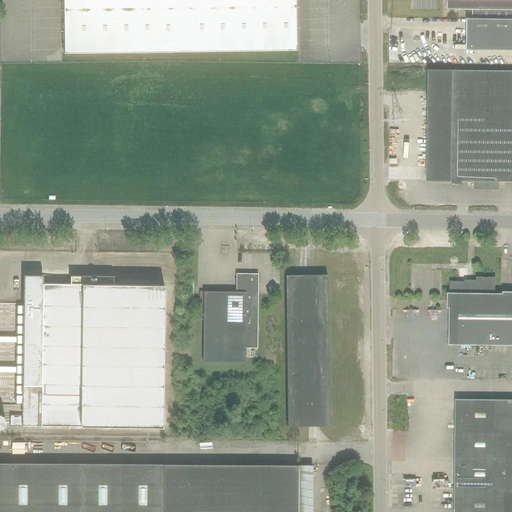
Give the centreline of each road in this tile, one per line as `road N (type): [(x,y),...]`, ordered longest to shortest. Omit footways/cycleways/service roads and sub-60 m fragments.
road 1 (unclassified): [(0,216),(379,221)]
road 2 (unclassified): [(380,511),(379,221)]
road 3 (unclassified): [(379,221),(376,0)]
road 4 (unclassified): [(379,221),(511,222)]
